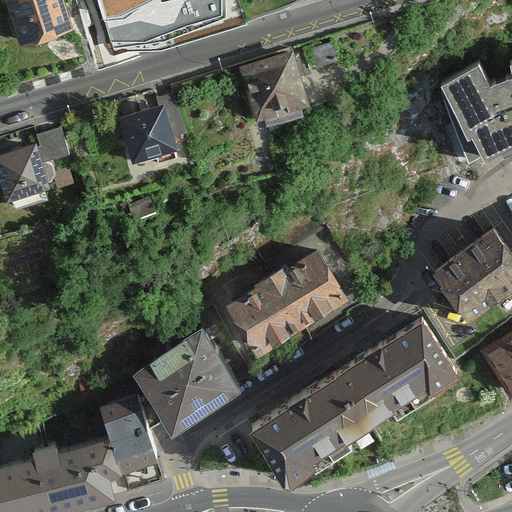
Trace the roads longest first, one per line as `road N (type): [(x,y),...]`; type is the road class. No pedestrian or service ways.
road 1 (residential): [(188,505),(187,457),(198,436),(381,308),(405,282),(431,220),(511,179)]
road 2 (residential): [(365,0),(0,112)]
road 3 (secondary): [(327,508),(240,496),(188,505)]
